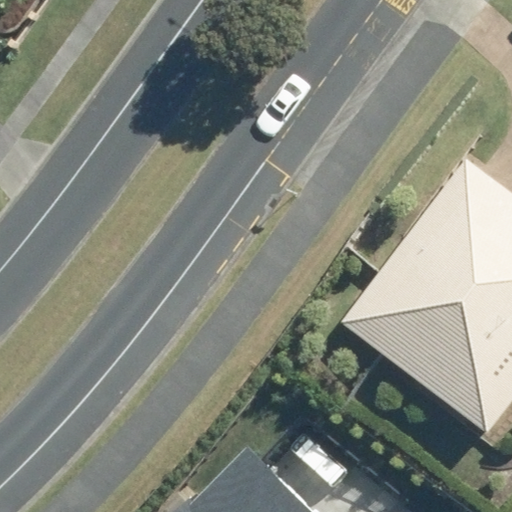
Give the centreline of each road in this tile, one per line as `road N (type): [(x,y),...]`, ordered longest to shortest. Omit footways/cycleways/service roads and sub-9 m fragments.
road 1 (secondary): [(371,0),(209,220),(0,453)]
road 2 (secondary): [(0,324),(232,0)]
